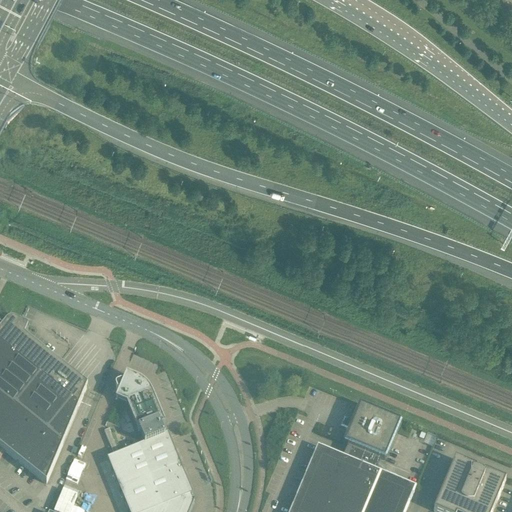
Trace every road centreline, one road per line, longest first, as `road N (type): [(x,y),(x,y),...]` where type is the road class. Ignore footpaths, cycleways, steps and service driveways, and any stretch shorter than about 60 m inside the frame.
road 1 (motorway): [(7,77),(170,155),(511,271)]
road 2 (motorway): [(59,0),(326,119),(511,218)]
road 3 (motorway): [(511,175),(157,0)]
road 4 (motorway): [(511,117),(341,0)]
road 5 (tertiary): [(238,508),(247,456),(239,415),(205,362),(168,342)]
road 6 (tertiary): [(168,342),(223,414),(238,508)]
road 7 (tertiary): [(168,342),(0,268)]
road 8 (unclassified): [(423,511),(449,454),(511,480)]
